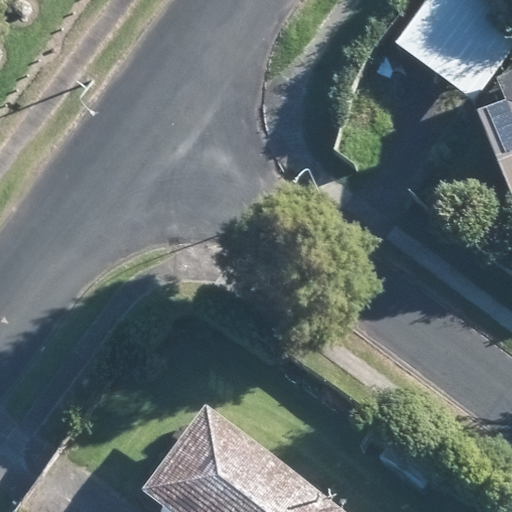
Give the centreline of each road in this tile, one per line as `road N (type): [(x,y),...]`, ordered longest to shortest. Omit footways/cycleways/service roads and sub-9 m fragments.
road 1 (residential): [(511,408),(129,130)]
road 2 (residential): [(0,311),(129,130)]
road 3 (residential): [(129,130),(225,0)]
